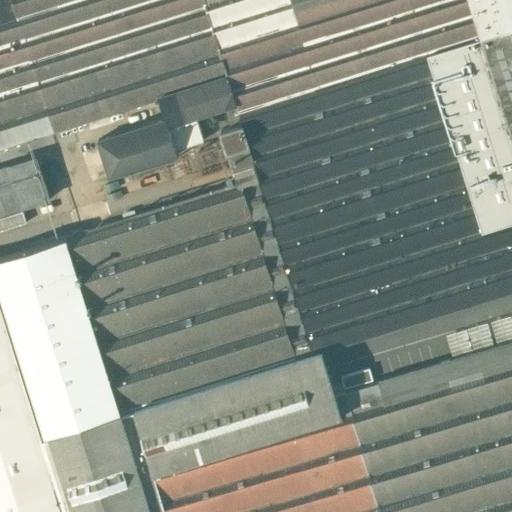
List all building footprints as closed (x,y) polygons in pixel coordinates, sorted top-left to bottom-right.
[(229,115),(511,27),(511,0),(11,0),(16,15),(0,19),(0,147),(156,99),(163,120),(165,119),(166,122),(183,118),(183,119),(226,106),(229,115)] [(11,0),(0,0),(0,19),(16,15),(11,0)] [(238,182),(0,256),(0,296),(35,408),(30,409),(32,416),(37,414),(44,436),(319,350),(511,290),(511,27),(229,115),(232,123),(220,127),(238,182)] [(163,120),(98,139),(109,176),(178,154),(176,148),(191,144),(183,119),(183,118),(166,122),(165,119),(163,120)] [(36,156),(8,164),(8,165),(0,167),(0,212),(48,197),(36,156)] [(124,179),(120,179),(117,179),(115,181),(114,182),(113,184),(112,186),(112,187),(113,189),(113,191),(115,193),(116,194),(118,194),(121,195),(124,194),(125,194),(126,192),(128,191),(128,189),(129,187),(128,184),(127,182),(126,181),(124,179)] [(35,408),(0,296),(0,511),(64,511),(42,438),(43,437),(44,436),(37,414),(32,416),(30,409),(35,408)] [(493,326),(511,322),(511,312),(491,317),(493,326)] [(446,332),(449,342),(490,332),(488,322),(446,332)] [(511,511),(511,339),(332,393),(148,448),(166,511),(511,511)] [(319,350),(44,436),(43,437),(42,438),(64,511),(166,511),(148,448),(332,393),(319,350)]
